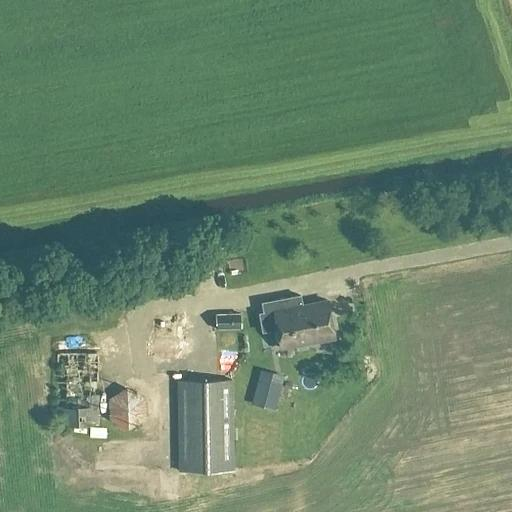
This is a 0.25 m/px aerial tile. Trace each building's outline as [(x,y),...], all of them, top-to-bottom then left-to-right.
[(262,301),(264,312),(259,313),(263,331),(278,329),(282,347),(336,337),(329,300),(303,305),(301,294),(262,301)] [(232,328),(232,314),(216,314),(217,328),(232,328)] [(63,398),(66,410),(102,411),(92,414),(109,415),(109,413),(99,377),(100,347),(76,353),(80,367),(79,378),(80,381),(79,405),(73,383),(63,386),(63,398)] [(259,376),(252,403),(276,409),(283,383),(259,376)] [(180,471),(234,470),(233,380),(179,380),(180,471)] [(129,430),(146,418),(146,397),(127,387),(109,398),(110,420),(129,430)]
